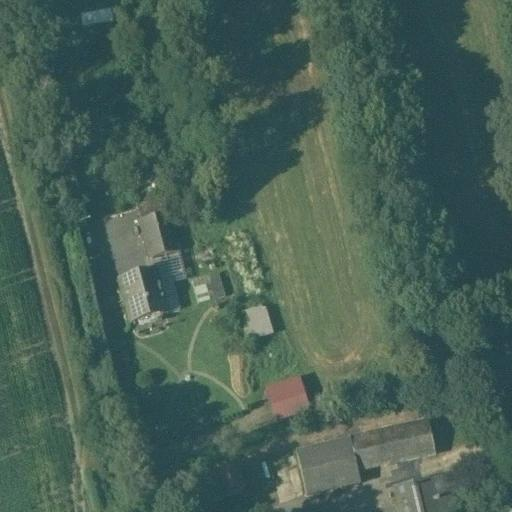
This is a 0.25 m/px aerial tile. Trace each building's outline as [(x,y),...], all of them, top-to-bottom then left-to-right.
[(164,214),(138,221),(148,258),(174,251),(164,214)] [(153,272),(119,280),(130,323),(164,315),(153,272)] [(237,315),(245,343),(271,336),(263,308),(237,315)] [(298,379),(263,390),(274,424),(308,413),(298,379)] [(425,420),(347,438),(348,441),(355,471),(432,453),(425,420)] [(348,441),(295,453),(304,494),(357,482),(355,471),(348,441)] [(452,511),(444,475),(393,488),(399,511),(452,511)]
